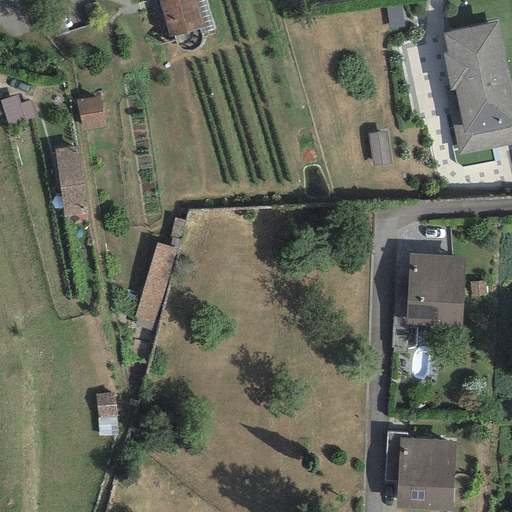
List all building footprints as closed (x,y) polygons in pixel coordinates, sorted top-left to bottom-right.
[(195,0),(157,0),(168,37),(204,27),(195,0)] [(195,0),(204,27),(205,31),(213,29),(204,0),(195,0)] [(511,91),(497,22),(443,33),(447,53),(442,54),(449,87),(443,88),(458,156),(511,144),(511,91)] [(99,95),(76,100),(82,131),(105,127),(99,95)] [(17,96),(0,100),(0,102),(7,127),(36,118),(31,101),(20,104),(17,96)] [(79,146),(54,149),(63,217),(88,213),(79,146)] [(153,238),(136,318),(156,322),(173,242),(153,238)] [(465,256),(409,254),(405,324),(462,327),(465,256)] [(484,281),(469,282),(470,296),(485,295),(484,281)] [(384,480),(397,481),(399,438),(406,439),(407,433),(386,432),(384,480)] [(406,439),(399,438),(397,481),(395,507),(453,510),(456,441),(406,439)]
